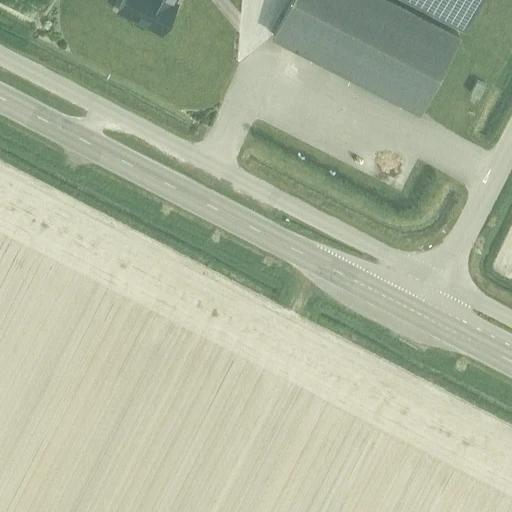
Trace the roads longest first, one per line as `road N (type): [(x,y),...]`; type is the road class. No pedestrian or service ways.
road 1 (tertiary): [(417,315),(80,141)]
road 2 (unclassified): [(435,280),(99,107)]
road 3 (tertiary): [(435,280),(511,136)]
